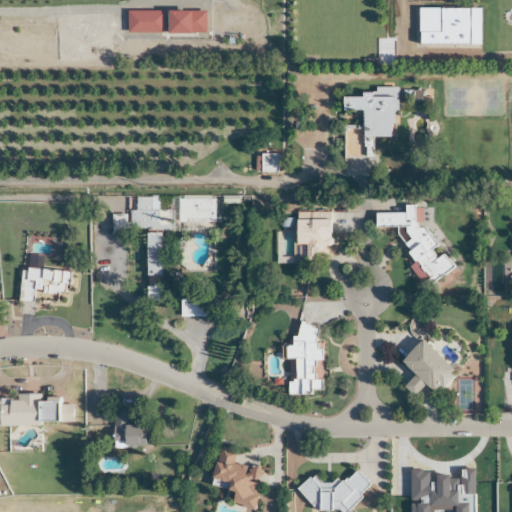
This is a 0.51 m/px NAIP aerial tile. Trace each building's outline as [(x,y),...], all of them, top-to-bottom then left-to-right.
[(479,8),(416,8),(416,48),(479,48),(479,8)] [(343,158),(371,158),(371,137),(391,138),(391,96),(341,95),(341,111),(361,111),(361,126),(343,126),(343,158)] [(259,171),(278,171),(278,154),(259,154),(259,171)] [(133,199),(133,226),(170,227),(170,211),(150,210),(151,200),(133,199)] [(213,199),(177,199),(177,227),(213,227),(213,199)] [(400,228),(405,236),(405,251),(413,263),(408,266),(420,284),(428,284),(452,268),(443,256),(434,256),(430,249),(435,246),(423,227),(413,227),(420,223),(421,207),(404,207),(404,214),(374,213),(374,228),(400,228)] [(328,219),(293,218),(293,256),(328,257),(328,219)] [(145,277),(159,277),(159,233),(145,233),(145,277)] [(21,268),(18,302),(33,303),(34,291),(67,294),(69,272),(21,268)] [(320,392),(318,326),(297,326),(297,339),(285,339),(286,393),(320,392)] [(413,374),(402,387),(413,396),(423,385),(434,395),(454,372),(419,340),(399,362),(413,374)] [(0,424),(71,424),(71,406),(60,405),(60,396),(16,396),(16,399),(0,398),(0,424)] [(143,425),(125,425),(125,412),(111,412),(111,446),(143,446),(143,425)] [(235,452),(218,447),(208,483),(228,488),(224,502),(251,509),(262,471),(232,462),(235,452)] [(296,489),(318,511),(327,511),(334,506),(339,511),(343,511),(370,486),(352,468),(329,491),(312,474),(296,489)]
